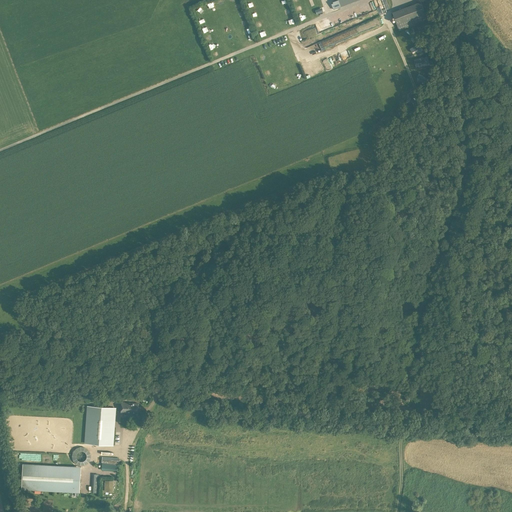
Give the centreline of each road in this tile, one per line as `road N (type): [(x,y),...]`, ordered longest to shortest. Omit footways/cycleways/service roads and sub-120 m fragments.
road 1 (unclassified): [(0,382),(376,407)]
road 2 (unclassified): [(411,367),(416,313),(466,169),(447,0)]
road 3 (unclassified): [(212,62),(365,0)]
